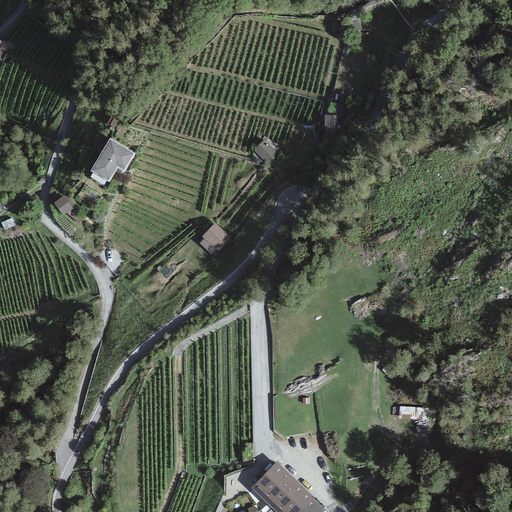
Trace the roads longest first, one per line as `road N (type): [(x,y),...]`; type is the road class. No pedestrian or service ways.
road 1 (unclassified): [(56,511),(71,462),(125,367),(247,264),(296,194),(302,206),(260,305),(263,427),(267,443),(317,492)]
road 2 (track): [(299,195),(352,156),(414,35),(463,0)]
